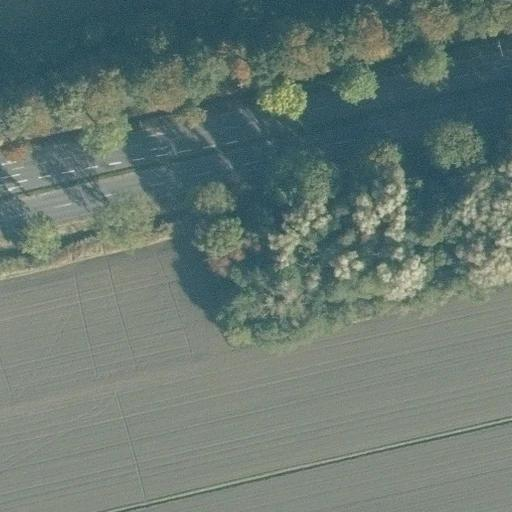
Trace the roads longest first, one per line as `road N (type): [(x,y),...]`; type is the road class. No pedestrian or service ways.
road 1 (tertiary): [(0,221),(511,102)]
road 2 (tertiary): [(511,62),(0,174)]
